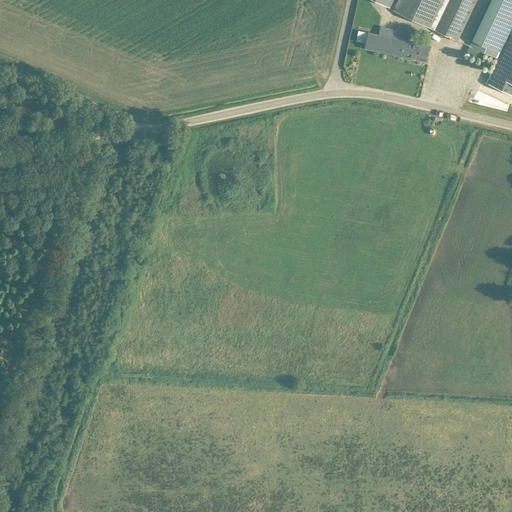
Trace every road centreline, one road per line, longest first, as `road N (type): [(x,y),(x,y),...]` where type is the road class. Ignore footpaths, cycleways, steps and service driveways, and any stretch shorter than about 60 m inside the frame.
road 1 (unclassified): [(0,164),(336,94),(511,127)]
road 2 (track): [(0,426),(100,144),(128,120),(0,64)]
